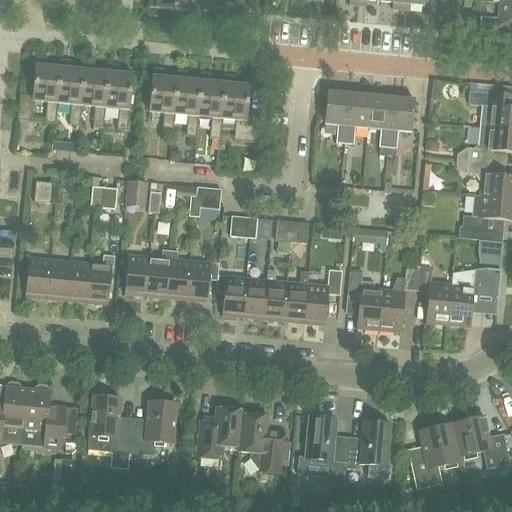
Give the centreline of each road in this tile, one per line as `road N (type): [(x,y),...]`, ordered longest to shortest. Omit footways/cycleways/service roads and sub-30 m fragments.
road 1 (residential): [(0,343),(429,381),(511,345)]
road 2 (residential): [(140,176),(278,192),(297,183),(308,60)]
road 3 (residential): [(511,78),(308,60)]
